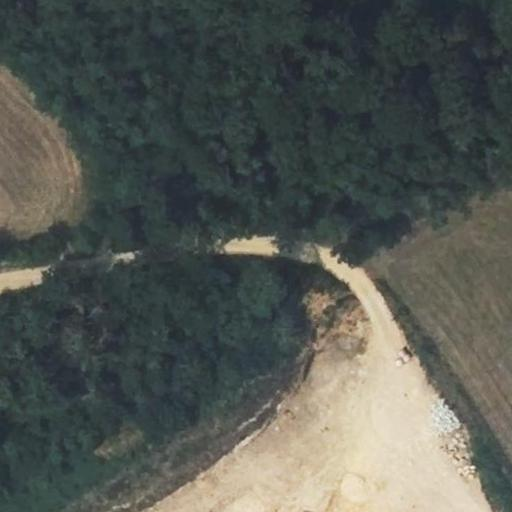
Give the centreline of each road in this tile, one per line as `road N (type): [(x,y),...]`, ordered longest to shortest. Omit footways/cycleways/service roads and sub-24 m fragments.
road 1 (track): [(511,511),(419,372),(313,256),(208,242),(0,278)]
road 2 (track): [(213,511),(350,432)]
